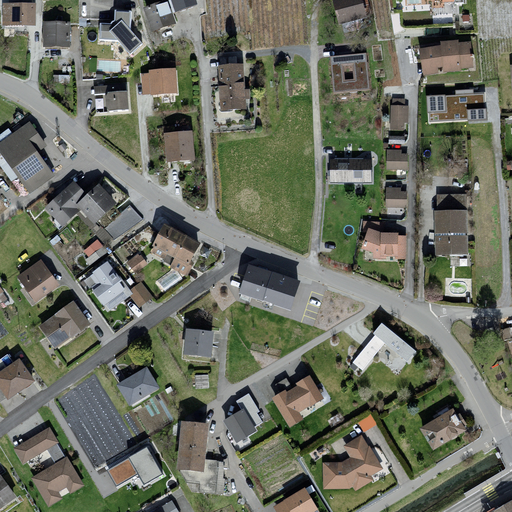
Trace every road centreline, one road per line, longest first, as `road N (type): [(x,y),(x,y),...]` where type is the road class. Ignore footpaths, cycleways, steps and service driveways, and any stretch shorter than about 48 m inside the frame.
road 1 (track): [(262,511),(219,433),(223,396),(368,309),(377,296)]
road 2 (track): [(318,10),(319,201),(310,269)]
road 3 (residential): [(209,227),(0,81)]
road 4 (residential): [(428,324),(242,242)]
road 5 (residential): [(191,30),(203,74),(209,227)]
road 6 (residential): [(114,346),(242,242)]
road 7 (residential): [(369,511),(500,433)]
road 8 (residential): [(0,429),(114,346)]
road 9 (residential): [(497,427),(456,354),(428,324)]
